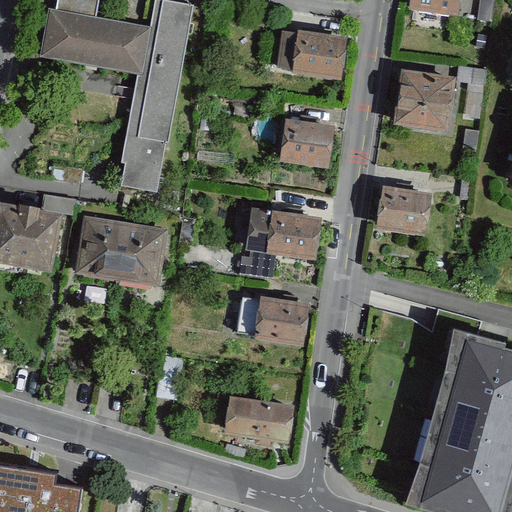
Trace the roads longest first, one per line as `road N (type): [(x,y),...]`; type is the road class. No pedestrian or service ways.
road 1 (residential): [(380,0),(311,510)]
road 2 (residential): [(311,510),(0,414)]
